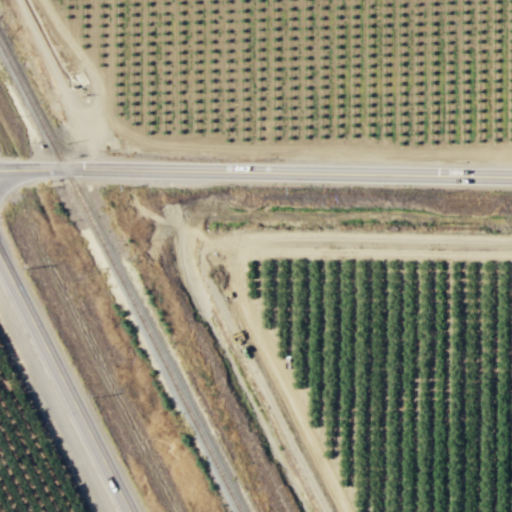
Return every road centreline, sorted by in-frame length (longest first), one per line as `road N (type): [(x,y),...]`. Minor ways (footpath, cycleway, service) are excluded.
road 1 (track): [(353,511),(243,298),(240,256),(511,252)]
road 2 (secondary): [(511,175),(0,169)]
road 3 (track): [(240,256),(210,244),(198,253),(201,265),(326,511)]
road 4 (secondary): [(0,256),(128,511)]
